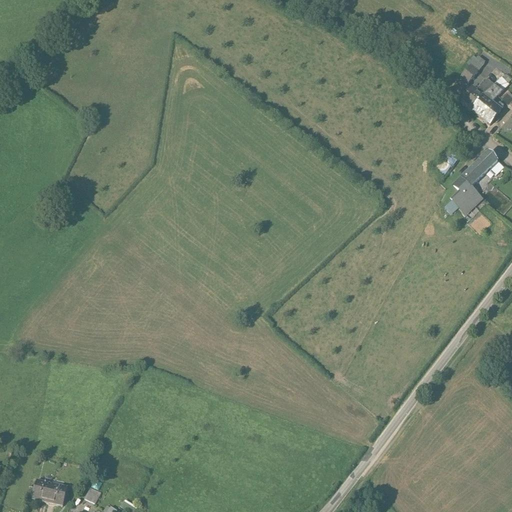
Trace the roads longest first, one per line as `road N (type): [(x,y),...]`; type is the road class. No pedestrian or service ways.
road 1 (tertiary): [(511,271),(326,511)]
road 2 (track): [(271,0),(370,44),(438,98)]
road 3 (track): [(0,88),(83,0)]
